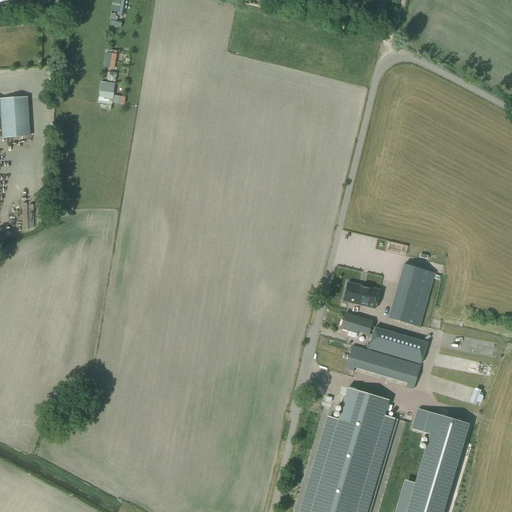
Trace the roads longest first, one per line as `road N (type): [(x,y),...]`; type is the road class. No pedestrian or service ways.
road 1 (unclassified): [(511,112),(407,57),(390,58),(376,72),(294,415)]
road 2 (track): [(226,0),(384,37)]
